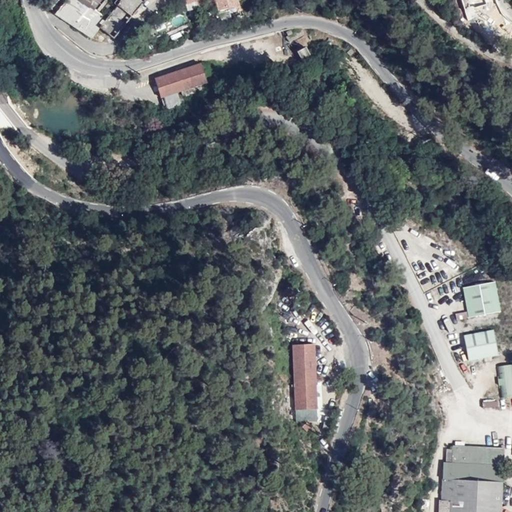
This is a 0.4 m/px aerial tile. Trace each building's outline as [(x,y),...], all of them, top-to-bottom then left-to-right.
[(82,0),(67,0),(56,16),(91,39),(100,29),(99,28),(107,19),(82,0)] [(100,29),(114,39),(140,8),(146,0),(119,0),(119,1),(121,2),(107,19),(99,28),(100,29)] [(237,0),(216,0),(219,11),(230,8),(230,10),(240,8),(237,0)] [(466,0),(468,2),(474,16),(486,11),(481,0),(466,0)] [(471,18),(474,16),(468,2),(462,5),(466,15),(469,14),(471,18)] [(170,19),(173,27),(186,21),(183,13),(170,19)] [(291,30),(286,32),(288,35),(286,37),(289,43),(304,33),(301,28),(293,33),(291,30)] [(306,48),(298,51),(306,67),(322,59),(319,52),(311,56),(306,48)] [(201,63),(154,79),(160,99),(164,97),(165,99),(163,99),(167,109),(180,104),(178,98),(196,92),(194,87),(208,83),(206,76),(209,75),(206,66),(202,67),(201,63)] [(463,288),(468,317),(501,312),(496,282),(463,288)] [(356,305),(350,311),(358,318),(364,312),(356,305)] [(494,329),(463,336),(469,361),(499,354),(494,329)] [(293,346),(295,409),(316,408),(315,345),(293,346)] [(511,396),(511,364),(498,366),(500,397),(511,396)] [(481,401),(483,409),(498,407),(496,399),(481,401)] [(463,456),(466,448),(453,447),(452,464),(444,464),(443,498),(451,499),(451,502),(450,511),(453,511),(454,506),(463,456)] [(460,511),(462,494),(467,463),(470,448),(466,448),(463,456),(454,506),(453,511),(460,511)] [(467,511),(470,481),(479,448),(470,448),(467,463),(462,494),(460,511),(467,511)] [(500,511),(503,449),(479,448),(470,481),(467,511),(500,511)] [(450,511),(451,502),(440,501),(438,511),(450,511)]
